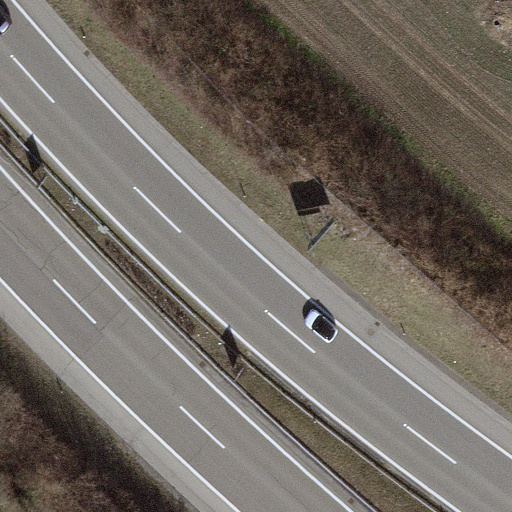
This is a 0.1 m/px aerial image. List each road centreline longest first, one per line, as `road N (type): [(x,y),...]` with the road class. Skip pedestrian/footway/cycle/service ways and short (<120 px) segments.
road 1 (motorway): [(511,498),(350,378),(230,273),(90,138),(0,34)]
road 2 (motorway): [(0,224),(292,511)]
